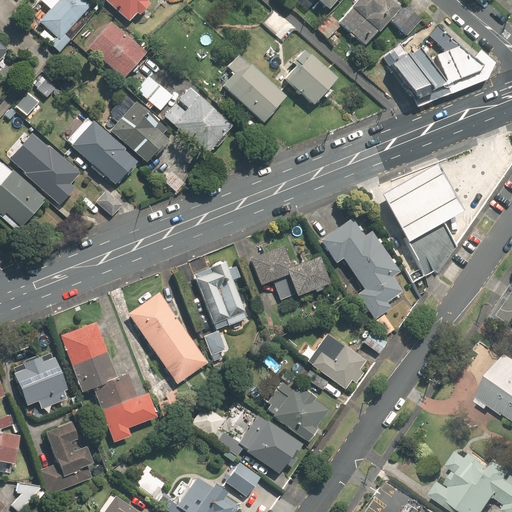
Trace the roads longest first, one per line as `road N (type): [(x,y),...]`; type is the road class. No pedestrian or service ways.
road 1 (secondary): [(511,95),(24,291)]
road 2 (residential): [(511,223),(309,511)]
road 3 (unknown): [(364,154),(389,199),(400,206),(432,202),(485,175),(502,156),(499,100)]
